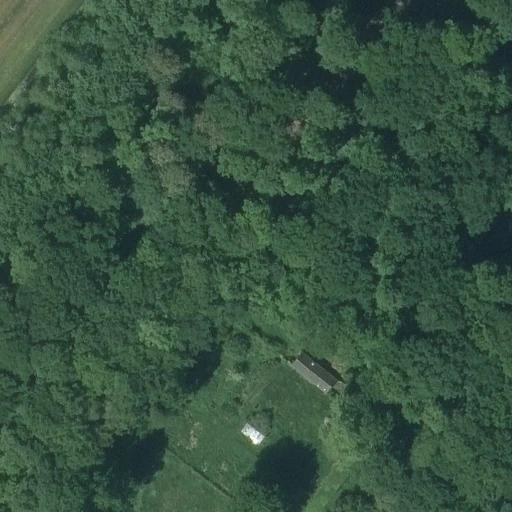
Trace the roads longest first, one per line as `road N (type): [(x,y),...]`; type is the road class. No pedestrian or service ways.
road 1 (track): [(0,504),(243,193)]
road 2 (track): [(243,193),(393,0)]
road 3 (track): [(290,223),(310,288),(314,337),(340,366)]
